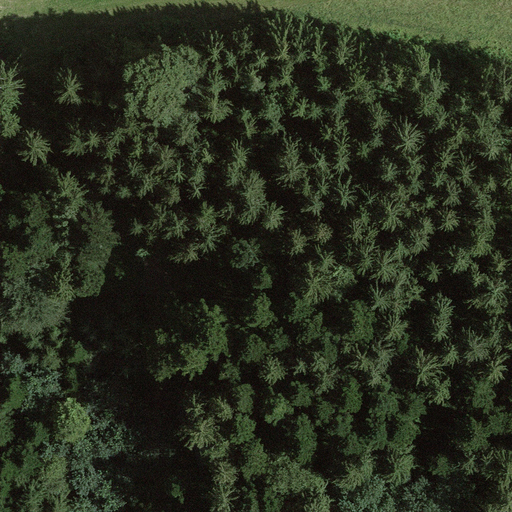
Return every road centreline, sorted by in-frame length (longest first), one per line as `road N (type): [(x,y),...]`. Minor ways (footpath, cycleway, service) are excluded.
road 1 (track): [(336,511),(48,140),(0,51)]
road 2 (track): [(195,511),(178,423),(143,323),(156,281)]
